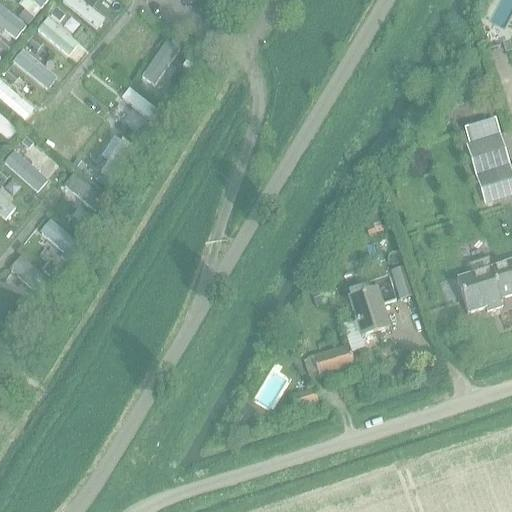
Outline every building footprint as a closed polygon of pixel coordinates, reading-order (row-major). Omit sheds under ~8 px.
[(51,1),(49,0),(27,0),(42,12),(51,1)] [(106,24),(77,0),(69,0),(64,7),(97,35),(106,24)] [(226,0),(216,0),(216,1),(227,10),(231,3),(226,0)] [(139,41),(155,16),(140,7),(123,32),(139,41)] [(55,9),(50,16),(58,23),(64,16),(55,9)] [(27,33),(0,10),(0,29),(17,44),(27,33)] [(24,12),(18,19),(28,27),(34,20),(24,12)] [(81,52),(48,24),(39,35),(71,63),(81,52)] [(154,33),(146,43),(153,48),(161,38),(154,33)] [(32,38),(27,44),(37,53),(43,46),(32,38)] [(3,40),(0,43),(0,49),(6,55),(12,48),(3,40)] [(181,54),(168,45),(143,82),(155,90),(181,54)] [(56,83),(23,55),(14,66),(47,94),(56,83)] [(188,57),(181,68),(190,73),(197,63),(188,57)] [(12,73),(7,80),(13,85),(19,79),(12,73)] [(34,113),(1,86),(0,86),(0,103),(25,124),(34,113)] [(164,118),(129,93),(121,103),(156,128),(164,118)] [(85,106),(64,142),(77,150),(98,114),(85,106)] [(18,135),(0,119),(0,138),(8,146),(18,135)] [(141,126),(135,133),(142,139),(148,133),(141,126)] [(53,129),(44,140),(50,145),(59,135),(53,129)] [(466,148),(476,178),(494,173),(509,168),(499,137),(466,148)] [(25,140),(20,146),(28,152),(32,146),(25,140)] [(114,182),(135,148),(123,141),(102,175),(114,182)] [(49,187),(16,157),(6,169),(39,198),(49,187)] [(76,161),(72,167),(80,173),(84,167),(76,161)] [(511,178),(509,168),(476,178),(480,192),(497,187),(501,200),(493,202),(493,203),(511,196),(511,178)] [(101,177),(96,184),(107,191),(111,184),(101,177)] [(98,216),(107,205),(74,180),(65,191),(98,216)] [(16,214),(0,199),(0,220),(5,225),(16,214)] [(359,210),(365,229),(370,227),(371,230),(381,227),(374,206),(359,210)] [(73,218),(68,225),(78,232),(83,226),(73,218)] [(88,253),(51,226),(41,239),(77,267),(88,253)] [(500,300),(511,296),(511,262),(491,270),(488,260),(468,266),(471,277),(456,282),(467,315),(485,310),(486,313),(501,308),(500,305),(502,304),(500,300)] [(55,292),(21,262),(9,276),(43,306),(55,292)] [(48,264),(43,270),(53,278),(58,272),(48,264)] [(401,271),(387,275),(396,303),(410,299),(401,271)] [(371,295),(349,302),(359,336),(387,328),(380,306),(394,302),(388,279),(368,285),(371,295)] [(328,304),(320,286),(308,292),(316,309),(328,304)] [(16,321),(11,327),(18,334),(23,328),(16,321)] [(352,365),(346,344),(301,358),(306,373),(314,371),(316,377),(352,365)] [(315,390),(291,398),(296,413),(320,405),(315,390)]
